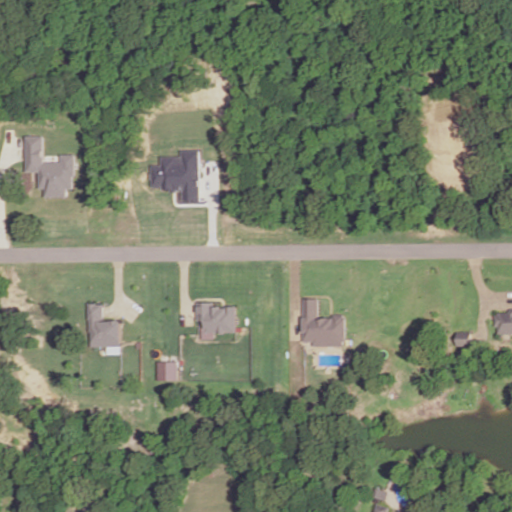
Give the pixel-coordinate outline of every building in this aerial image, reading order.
[(27,135),(27,171),(40,171),(40,188),(46,188),(46,197),(68,197),(68,188),(75,188),(75,154),(61,154),(61,161),(44,161),(44,135),(27,135)] [(151,164),(152,189),(183,189),(183,200),(201,200),(200,149),(181,149),(182,156),(162,156),(162,164),(151,164)] [(322,317),(348,317),(348,347),(317,348),(317,341),(306,342),(305,300),(322,300),(322,317)] [(237,305),(215,306),(215,301),(198,302),(199,320),(204,320),(205,339),(216,339),(215,333),(237,332),(237,305)] [(511,312),(511,331),(501,332),(500,313),(511,312)] [(475,346),(474,333),(459,334),(460,347),(475,346)] [(178,361),(159,361),(159,380),(178,380),(178,361)] [(390,493),(388,500),(375,497),(377,490),(390,493)] [(415,493),(424,494),(422,510),(413,509),(415,493)] [(405,511),(399,511),(398,511),(388,511),(390,506),(377,503),(375,511),(405,511)]
